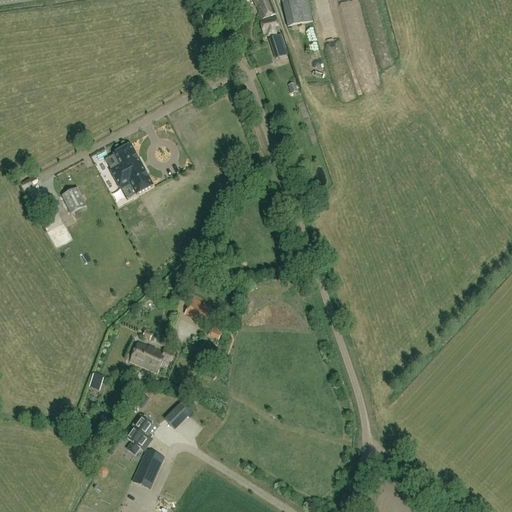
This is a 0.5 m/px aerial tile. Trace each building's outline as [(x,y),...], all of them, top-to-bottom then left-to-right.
[(242,0),(244,4),(253,0),(256,8),(257,7),(260,13),(259,13),(262,20),(276,15),(269,0),(242,0)] [(288,29),(313,23),(307,0),(296,0),(282,3),(288,29)] [(275,33),(279,33),(276,19),(260,22),(263,36),(267,35),(268,38),(275,36),(275,33)] [(277,43),(281,61),(290,59),(286,41),(277,43)] [(291,95),(298,92),(295,84),(288,86),(291,95)] [(120,166),(111,171),(116,181),(142,167),(131,146),(115,155),(120,166)] [(142,167),(116,181),(121,190),(131,185),(137,196),(153,187),(142,167)] [(71,215),(87,207),(78,189),(62,197),(71,215)] [(93,202),(107,194),(113,205),(119,202),(113,190),(107,193),(105,190),(91,197),(93,202)] [(108,196),(92,201),(95,211),(111,206),(108,196)] [(212,313),(194,303),(187,314),(205,325),(212,313)] [(214,327),(210,336),(220,341),(224,332),(214,327)] [(157,373),(164,359),(171,362),(175,353),(165,349),(162,353),(138,342),(130,361),(157,373)] [(95,374),(90,387),(100,391),(105,378),(95,374)] [(181,406),(189,414),(196,407),(188,399),(181,406)] [(152,437),(158,428),(141,415),(131,429),(130,428),(123,437),(132,443),(127,450),(135,457),(141,450),(144,453),(154,440),(150,437),(151,436),(152,437)] [(164,459),(147,451),(133,483),(150,490),(162,462),(164,459)]
